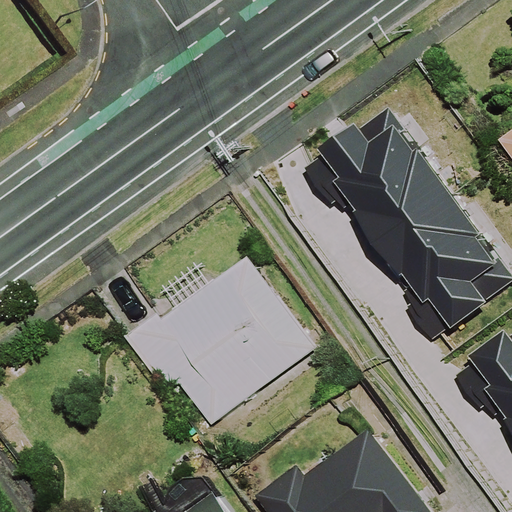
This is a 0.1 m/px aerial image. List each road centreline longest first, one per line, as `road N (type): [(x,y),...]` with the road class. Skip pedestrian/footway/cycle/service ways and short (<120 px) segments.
road 1 (tertiary): [(0,238),(216,81)]
road 2 (tertiary): [(216,81),(329,0)]
